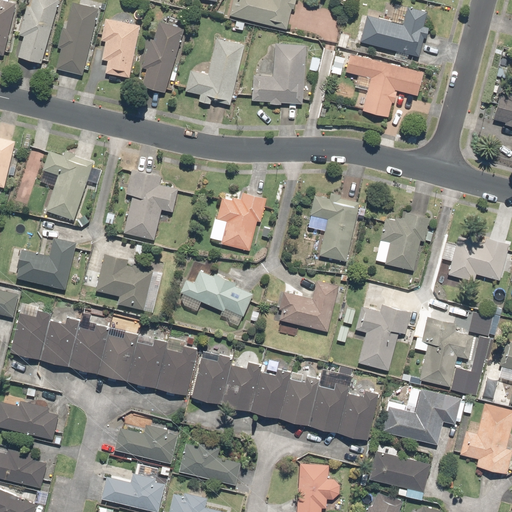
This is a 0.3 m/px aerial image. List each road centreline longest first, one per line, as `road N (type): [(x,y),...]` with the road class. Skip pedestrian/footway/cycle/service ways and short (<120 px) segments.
road 1 (residential): [(0,96),(209,146),(351,149),(439,168)]
road 2 (residential): [(484,0),(439,168)]
